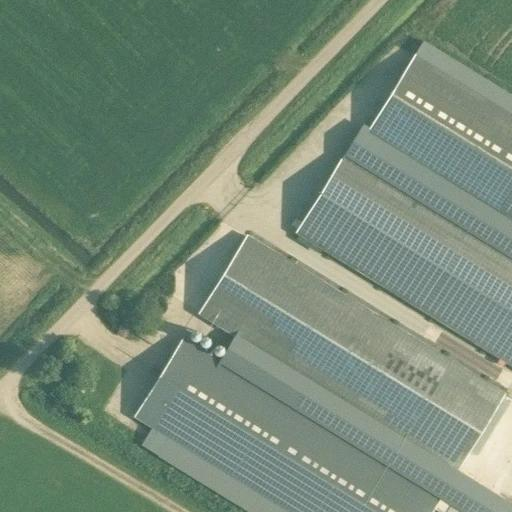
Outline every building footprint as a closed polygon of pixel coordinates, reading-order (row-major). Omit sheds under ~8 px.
[(511,116),(414,56),(367,133),(511,222),(511,116)] [(296,232),(511,365),(511,259),(343,155),(296,232)] [(246,237),(199,313),(456,471),(503,395),(246,237)] [(141,444),(159,455),(170,437),(291,511),(429,511),(439,498),(182,340),(135,416),(152,427),(141,444)] [(511,511),(511,508),(478,488),(463,511),(511,511)]
